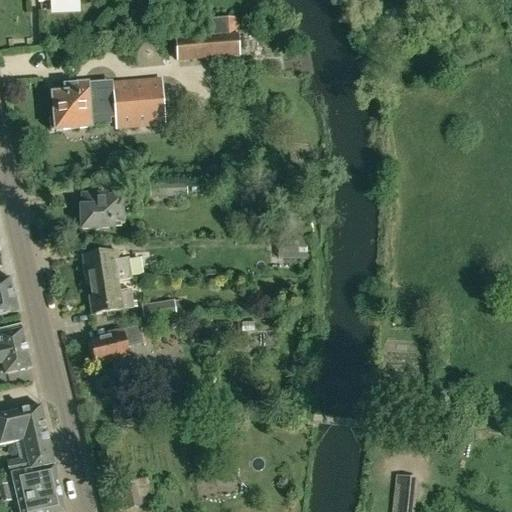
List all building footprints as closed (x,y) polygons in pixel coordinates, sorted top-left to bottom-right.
[(198,36),(239,32),(238,18),(196,21),(198,36)] [(178,62),(241,57),(239,32),(198,36),(198,39),(177,41),(178,62)] [(92,130),(92,127),(110,126),(110,120),(116,119),(117,129),(167,125),(163,79),(65,87),(66,96),(54,97),(56,118),(51,119),(52,133),(92,130)] [(188,183),(152,185),(152,198),(189,197),(188,183)] [(123,197),(87,198),(87,208),(82,208),(83,230),(114,229),(114,224),(124,224),(123,197)] [(278,238),(279,260),(307,260),(307,238),(278,238)] [(90,275),(92,286),(118,282),(121,282),(132,280),(129,260),(119,261),(118,252),(83,257),(86,276),(90,275)] [(0,316),(18,312),(10,280),(10,278),(5,280),(0,280),(0,316)] [(131,290),(121,292),(119,282),(121,282),(118,282),(92,286),(94,298),(91,298),(93,316),(127,311),(134,310),(131,290)] [(176,301),(142,306),(145,323),(178,317),(177,313),(184,312),(182,302),(176,303),(176,301)] [(33,369),(22,326),(0,331),(0,365),(4,365),(6,375),(33,369)] [(97,366),(113,362),(117,378),(140,372),(136,356),(129,358),(126,348),(134,347),(133,344),(142,342),(140,330),(130,332),(130,331),(123,332),(122,332),(109,335),(110,339),(92,343),(97,366)] [(0,443),(1,446),(15,443),(19,461),(13,463),(15,473),(55,466),(42,407),(0,416),(0,443)] [(114,421),(146,421),(146,407),(114,407),(114,421)] [(65,511),(55,466),(15,473),(15,474),(12,474),(19,506),(20,511),(65,511)] [(416,511),(419,479),(396,476),(392,511),(416,511)] [(128,510),(141,506),(135,482),(122,485),(128,510)] [(9,485),(0,486),(0,495),(2,504),(12,502),(9,485)]
